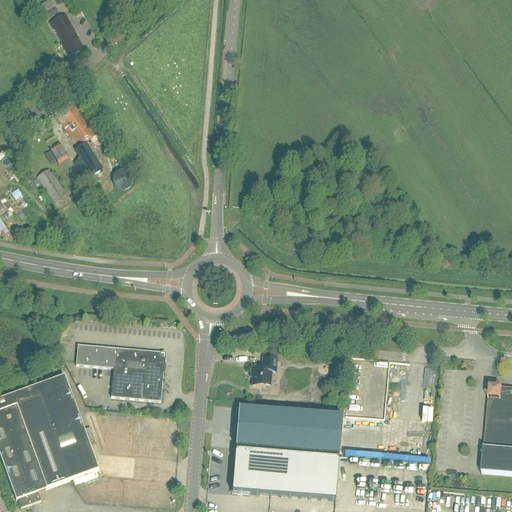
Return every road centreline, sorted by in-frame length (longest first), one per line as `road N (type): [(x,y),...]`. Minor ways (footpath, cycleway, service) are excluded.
road 1 (primary): [(245,290),(511,316)]
road 2 (tertiary): [(216,259),(234,0)]
road 3 (unclassified): [(0,140),(158,0)]
road 4 (primary): [(186,285),(0,259)]
road 5 (unclassified): [(207,338),(189,511)]
